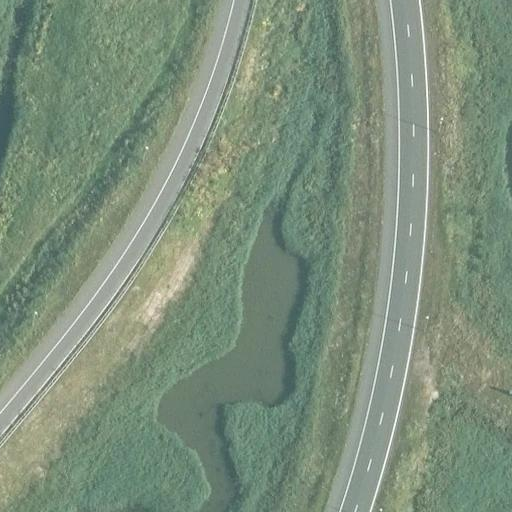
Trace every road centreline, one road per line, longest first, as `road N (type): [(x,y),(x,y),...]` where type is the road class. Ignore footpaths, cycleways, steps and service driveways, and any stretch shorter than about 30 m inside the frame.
road 1 (motorway): [(404,0),(410,211),(402,299),(352,511)]
road 2 (motorway): [(242,0),(188,158),(149,227),(105,296),(0,424)]
